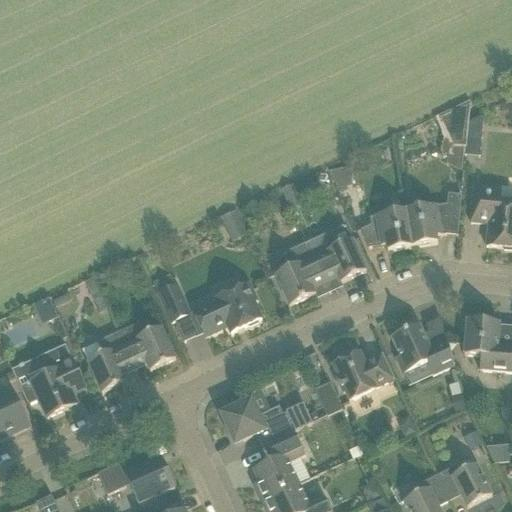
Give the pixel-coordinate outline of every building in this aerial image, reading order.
[(439,122),(452,150),(464,151),(467,125),(469,125),(471,107),(439,122)] [(467,125),(464,151),(463,157),(480,159),(484,120),(481,119),(469,125),(467,125)] [(345,170),(328,173),(336,189),(348,187),(345,170)] [(292,186),(281,191),(291,213),(302,208),(292,186)] [(488,226),(486,249),(502,250),(504,253),(511,253),(511,205),(499,204),(500,194),(473,191),(472,205),(470,225),(488,226)] [(406,213),(412,250),(437,246),(436,239),(441,238),(446,237),(447,223),(458,224),(460,204),(461,197),(447,196),(446,206),(406,213)] [(221,217),(233,243),(248,236),(236,211),(221,217)] [(387,254),(412,250),(406,213),(369,220),(370,227),(360,232),(368,250),(381,248),(381,249),(386,248),(387,254)] [(330,234),(306,245),(325,286),(332,283),(338,280),(341,285),(366,273),(358,255),(351,242),(337,248),(330,234)] [(325,286),(306,245),(283,256),(289,270),(275,277),(290,309),(315,297),(313,292),(325,286)] [(190,317),(177,288),(176,288),(171,277),(154,285),(159,296),(158,296),(172,325),(190,317)] [(93,280),(86,284),(100,313),(107,310),(93,280)] [(243,328),(244,330),(247,328),(250,329),(257,326),(258,323),(261,322),(253,304),(257,302),(250,286),(193,313),(197,321),(205,339),(227,329),(231,336),(236,333),(236,331),(243,328)] [(36,318),(53,309),(49,299),(31,307),(36,318)] [(467,323),(463,358),(481,359),(479,374),(511,376),(511,351),(504,351),(504,347),(501,343),(498,343),(499,326),(467,323)] [(139,325),(118,334),(132,364),(136,373),(147,367),(150,373),(175,362),(161,330),(145,337),(139,325)] [(427,346),(419,328),(391,341),(399,359),(395,361),(403,377),(427,366),(432,378),(454,368),(445,338),(427,346)] [(103,357),(87,364),(93,377),(102,396),(127,384),(124,378),(120,369),(132,364),(118,334),(97,344),(103,357)] [(65,347),(11,372),(19,390),(27,407),(38,402),(47,421),(77,407),(75,403),(72,397),(85,390),(72,361),(65,347)] [(343,395),(345,394),(349,404),(376,391),(375,390),(394,382),(382,356),(363,365),(359,355),(332,367),(338,381),(336,382),(343,395)] [(328,420),(343,413),(331,385),(315,392),(328,420)] [(0,442),(29,429),(11,391),(0,396),(0,442)] [(461,395),(452,398),(457,413),(465,411),(461,395)] [(417,397),(405,402),(415,424),(431,417),(427,409),(426,408),(425,408),(424,407),(423,406),(421,405),(421,404),(420,403),(419,402),(419,401),(418,400),(418,399),(417,398),(417,397)] [(251,403),(221,417),(235,447),(256,437),(262,450),(291,436),(294,435),(312,427),(302,406),(284,414),(285,415),(282,416),(279,409),(258,419),(251,403)] [(403,422),(400,429),(405,440),(415,435),(408,420),(403,422)] [(476,434),(464,440),(470,450),(482,444),(476,434)] [(291,436),(262,450),(269,465),(252,473),(258,485),(253,487),(261,504),(298,486),(289,466),(305,458),(294,435),(291,436)] [(511,447),(487,450),(496,467),(510,466),(511,447)] [(359,448),(349,452),(353,461),(363,457),(359,448)] [(138,507),(174,490),(161,461),(130,475),(124,462),(97,475),(107,497),(129,487),(138,507)] [(455,468),(436,478),(449,504),(460,498),(466,510),(491,498),(476,467),(458,476),(455,468)] [(439,511),(438,509),(449,504),(436,478),(417,488),(421,495),(403,504),(407,511),(439,511)] [(368,485),(363,500),(373,504),(383,499),(378,489),(368,485)] [(330,511),(324,499),(308,507),(298,486),(261,504),(264,511),(330,511)] [(38,504),(35,505),(37,511),(58,511),(51,498),(38,504)]
